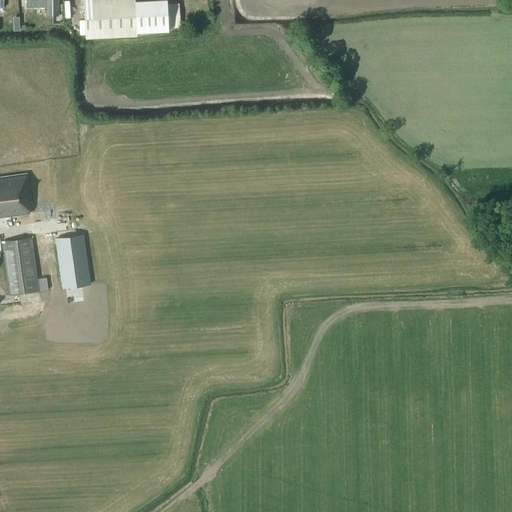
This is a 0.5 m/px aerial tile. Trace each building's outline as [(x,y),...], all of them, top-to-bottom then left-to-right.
[(59,16),(58,0),(26,0),(27,8),(47,8),(46,16),(59,16)] [(83,0),(84,5),(84,19),(85,34),(85,37),(136,35),(136,32),(168,30),(168,27),(167,3),(166,0),(145,0),(134,1),(134,0),(83,0)] [(29,202),(30,202),(26,172),(0,176),(0,217),(30,213),(29,202)] [(82,232),(54,235),(60,284),(88,281),(82,232)] [(8,295),(37,291),(30,238),(1,242),(8,295)] [(0,350),(14,348),(11,325),(0,326),(0,350)]
